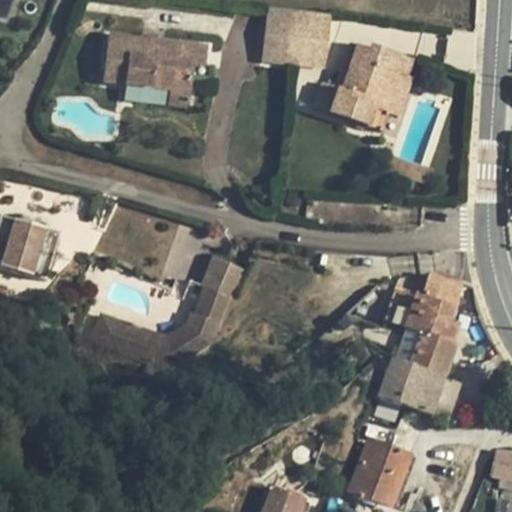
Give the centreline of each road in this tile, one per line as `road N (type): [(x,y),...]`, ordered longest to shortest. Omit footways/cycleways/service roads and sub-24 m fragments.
road 1 (residential): [(62,0),(3,130),(28,163),(336,243),(487,240)]
road 2 (tertiary): [(500,0),(487,240)]
